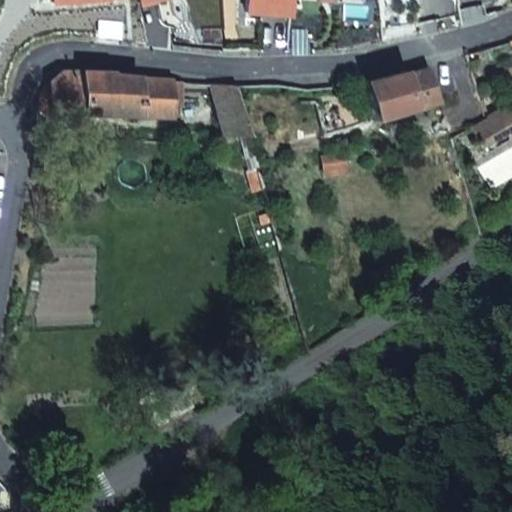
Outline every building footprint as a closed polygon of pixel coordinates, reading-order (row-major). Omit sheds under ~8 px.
[(291,0),(245,0),(244,14),(291,17),(291,0)] [(511,40),(508,41),(511,50),(511,69),(507,73),(511,82),(511,103),(466,128),(480,155),(511,136),(511,40)] [(408,71),(361,82),(372,120),(436,99),(426,66),(408,71)] [(39,112),(177,119),(178,102),(170,102),(172,80),(168,79),(114,72),(113,72),(59,68),(44,81),(39,112)] [(178,102),(179,81),(172,80),(170,102),(178,102)] [(247,133),(235,87),(212,84),(207,84),(221,132),(236,132),(247,133)] [(256,168),(247,133),(236,132),(246,170),(256,168)] [(192,407),(179,378),(137,399),(152,428),(192,407)]
